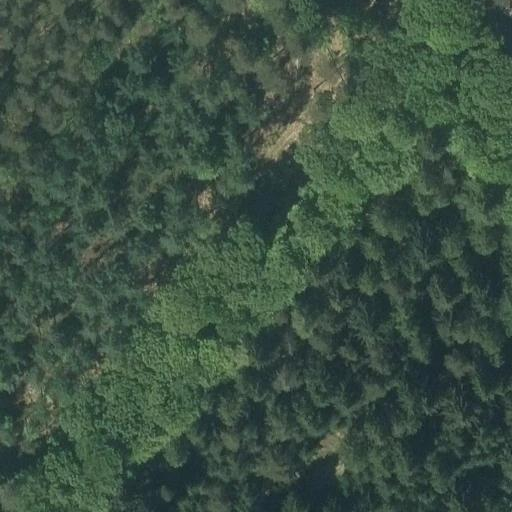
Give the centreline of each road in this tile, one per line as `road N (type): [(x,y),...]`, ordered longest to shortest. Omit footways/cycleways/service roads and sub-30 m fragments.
road 1 (track): [(404,0),(0,482)]
road 2 (track): [(419,0),(511,87)]
